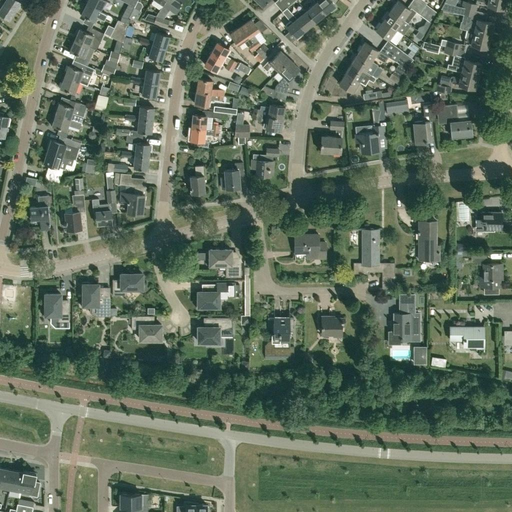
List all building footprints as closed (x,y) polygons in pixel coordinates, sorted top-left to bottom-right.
[(0,0),(0,1),(15,11),(15,10),(17,10),(20,6),(19,4),(20,2),(16,0),(0,0)] [(100,11),(105,0),(87,0),(86,3),(100,11)] [(283,11),(294,1),(293,0),(286,0),(279,7),(283,11)] [(335,5),(331,0),(314,0),(316,2),(325,13),(330,9),(331,11),(336,7),(335,5)] [(404,19),(408,22),(416,12),(398,0),(397,0),(391,9),(404,19)] [(476,10),(477,4),(463,0),(461,6),(476,10)] [(504,8),(505,0),(475,0),(475,2),(480,3),(504,8)] [(9,20),(15,11),(0,1),(0,6),(1,7),(0,8),(0,17),(2,19),(3,17),(9,20)] [(315,21),(325,13),(316,2),(306,10),(315,21)] [(100,11),(86,3),(83,8),(82,7),(79,13),(81,14),(80,14),(94,22),(97,16),(103,20),(106,14),(100,11)] [(433,16),(436,11),(426,4),(423,8),(433,16)] [(467,29),(490,35),(493,22),(485,20),(474,18),(476,10),(461,6),(454,5),(453,11),(460,13),(463,14),(461,22),(460,28),(467,30),(467,29)] [(306,29),(297,18),(296,18),(293,15),(287,7),(283,11),(282,11),(290,21),(285,24),(287,26),(295,37),(296,36),(297,38),(302,34),(301,33),(306,29)] [(429,21),(433,16),(423,8),(419,13),(429,21)] [(128,17),(137,19),(140,13),(133,9),(128,17)] [(306,10),(305,9),(300,13),(298,11),(293,15),(296,18),(297,18),(306,29),(315,21),(306,10)] [(397,29),(404,19),(391,9),(384,19),(397,29)] [(144,19),(148,21),(153,22),(156,15),(150,14),(147,13),(144,19)] [(169,19),(156,15),(153,22),(167,27),(169,19)] [(257,48),(261,45),(256,39),(257,38),(253,33),(259,29),(251,18),(240,25),(249,37),(257,48)] [(389,39),(397,29),(384,19),(376,29),(389,39)] [(123,42),(127,27),(129,23),(119,21),(117,20),(110,36),(115,39),(123,42)] [(257,48),(249,37),(240,25),(230,33),(238,44),(243,41),(247,46),(247,45),(251,52),(257,48)] [(88,46),(88,45),(93,34),(79,28),(74,39),(88,46)] [(487,47),(490,35),(467,29),(467,30),(465,36),(466,36),(464,42),(487,47)] [(165,47),(169,35),(156,31),(153,41),(140,37),(139,39),(165,47)] [(420,39),(424,34),(419,31),(415,35),(420,39)] [(88,66),(88,65),(83,63),(86,58),(89,59),(94,48),(88,45),(88,46),(74,39),(69,50),(75,53),(78,54),(75,60),(77,61),(88,66)] [(161,60),(165,47),(139,39),(138,42),(151,46),(148,56),(161,60)] [(446,40),(441,39),(440,44),(445,45),(465,50),(466,45),(446,40)] [(388,56),(378,50),(379,50),(365,41),(358,52),(372,60),(375,56),(384,62),(388,56)] [(222,60),(229,49),(217,42),(211,53),(222,60)] [(260,62),(264,58),(271,51),(263,43),(256,50),(258,53),(254,57),(260,62)] [(419,48),(412,43),(409,48),(415,53),(419,48)] [(465,50),(445,45),(443,52),(454,55),(463,57),(465,50)] [(279,70),(289,59),(280,50),(270,61),(269,60),(262,67),(267,71),(273,65),(279,70)] [(399,55),(410,63),(413,58),(403,51),(399,55)] [(372,74),(379,64),(372,60),(358,52),(352,62),(372,74)] [(216,71),(222,60),(211,53),(204,64),(216,71)] [(406,68),(410,63),(399,55),(395,61),(399,63),(406,68)] [(463,57),(454,55),(452,62),(451,68),(461,71),(478,75),(481,62),(464,58),(465,57),(463,57)] [(234,67),(237,62),(230,58),(227,62),(234,67)] [(141,68),(143,61),(135,59),(133,66),(141,68)] [(289,59),(279,70),(285,76),(276,85),(275,90),(269,88),(267,94),(273,96),(285,99),(288,86),(286,85),(288,80),(299,68),(289,59)] [(94,68),(88,65),(88,66),(77,61),(74,68),(68,65),(64,77),(78,82),(87,85),(89,79),(81,76),(82,71),(91,75),(94,68)] [(232,71),(234,67),(227,62),(225,67),(232,71)] [(372,75),(372,74),(352,62),(345,72),(359,81),(365,84),(369,79),(373,81),(376,77),(372,75)] [(113,75),(116,68),(104,63),(101,71),(112,76),(113,75)] [(408,69),(406,68),(399,63),(392,73),(402,79),(408,69)] [(157,83),(159,70),(146,68),(144,79),(130,77),(130,79),(157,83)] [(475,88),(478,75),(461,71),(460,78),(453,77),(453,76),(451,76),(450,77),(441,75),(439,83),(438,84),(436,84),(435,90),(451,93),(451,86),(450,86),(451,83),(452,83),(452,82),(475,88)] [(353,91),(359,81),(345,72),(339,82),(353,91)] [(399,84),(402,79),(392,73),(391,73),(388,78),(399,84)] [(74,93),(78,82),(64,77),(60,88),(74,93)] [(223,95),(224,89),(219,89),(219,88),(211,87),(212,80),(198,78),(196,91),(223,95)] [(155,96),(157,83),(130,79),(130,82),(141,83),(139,93),(142,94),(155,96)] [(237,91),(240,84),(239,84),(229,81),(227,87),(237,91)] [(248,96),(250,89),(241,86),(239,92),(248,96)] [(223,100),(223,95),(196,91),(194,103),(208,105),(209,98),(217,100),(217,99),(223,100)] [(377,97),(376,91),(363,93),(364,99),(377,97)] [(124,97),(119,97),(119,103),(123,104),(135,105),(136,98),(124,97)] [(55,114),(81,122),(83,117),(79,116),(79,114),(72,112),(74,107),(80,109),(82,103),(68,98),(66,104),(59,102),(58,103),(57,103),(55,109),(56,110),(55,114)] [(397,99),(398,111),(409,110),(407,98),(397,99)] [(283,118),(285,106),(270,103),(269,107),(261,105),(260,109),(254,107),(253,113),(283,118)] [(417,142),(431,141),(429,120),(435,119),(434,104),(423,105),(425,120),(415,121),(417,142)] [(152,119),(153,107),(140,105),(139,116),(139,118),(152,119)] [(456,120),(456,115),(455,105),(437,107),(439,123),(450,122),(452,136),(472,133),(470,119),(456,120)] [(0,125),(6,126),(6,125),(8,125),(10,118),(8,117),(8,116),(2,115),(2,112),(0,111),(0,125)] [(280,130),(283,118),(253,113),(252,117),(258,118),(258,120),(266,122),(265,127),(280,130)] [(79,128),(81,122),(55,114),(54,118),(52,117),(50,125),(52,125),(51,126),(66,130),(68,125),(79,128)] [(205,128),(207,116),(193,114),(192,126),(205,128)] [(150,132),(152,119),(139,118),(139,116),(132,115),(132,120),(139,121),(138,130),(138,131),(143,131),(150,132)] [(343,128),(343,121),(330,120),(329,128),(336,128),(335,136),(321,135),(320,151),(340,152),(341,136),(341,128),(343,128)] [(245,136),(249,136),(249,123),(235,123),(234,136),(238,136),(245,136)] [(362,151),(379,149),(377,136),(384,135),(383,124),(372,126),(373,132),(356,134),(357,140),(361,141),(362,151)] [(219,129),(211,128),(205,128),(192,126),(190,139),(194,140),(194,145),(208,147),(208,141),(204,140),(205,134),(218,136),(219,129)] [(49,147),(47,151),(68,157),(71,158),(76,159),(80,148),(81,143),(81,142),(66,137),(59,135),(57,141),(51,139),(50,139),(47,146),(49,147)] [(134,143),(133,150),(136,150),(135,152),(135,154),(148,156),(149,150),(151,151),(152,145),(150,144),(150,143),(137,142),(136,143),(134,143)] [(278,155),(279,149),(266,148),(266,154),(267,154),(266,161),(251,159),(250,167),(256,168),(256,174),(270,175),(270,170),(272,171),(273,161),(272,161),(273,155),(278,155)] [(68,157),(47,151),(44,162),(50,164),(47,171),(61,176),(63,169),(64,169),(66,163),(68,157)] [(128,151),(128,156),(135,157),(134,167),(147,169),(148,156),(135,154),(135,152),(128,151)] [(243,162),(234,162),(235,169),(224,169),(225,176),(221,176),(222,188),(226,188),(240,187),(239,175),(244,175),(243,162)] [(93,172),(95,164),(87,163),(85,171),(93,172)] [(127,172),(127,164),(114,163),(113,171),(127,172)] [(204,175),(203,165),(195,165),(195,176),(190,176),(191,193),(205,192),(204,175)] [(120,173),(115,172),(114,183),(119,183),(119,184),(129,185),(129,184),(135,185),(134,193),(121,191),(120,199),(127,200),(126,201),(129,201),(128,212),(142,213),(144,194),(143,194),(144,179),(130,177),(131,173),(120,172),(120,173)] [(113,189),(112,176),(107,177),(108,190),(106,190),(107,202),(116,201),(115,189),(113,189)] [(83,189),(82,177),(74,178),(76,189),(74,190),(74,195),(72,195),(73,203),(71,203),(72,212),(64,212),(65,221),(63,221),(64,223),(66,223),(66,229),(81,228),(79,212),(85,211),(83,193),(84,193),(83,189)] [(50,228),(48,206),(50,206),(49,194),(37,195),(38,206),(29,207),(30,218),(39,217),(40,229),(50,228)] [(99,204),(98,198),(91,198),(93,211),(96,211),(97,224),(112,222),(111,209),(110,209),(109,203),(99,204)] [(494,211),(482,212),(482,219),(477,219),(477,229),(501,229),(501,213),(501,211),(494,211)] [(438,260),(438,245),(435,245),(435,220),(418,220),(418,260),(438,260)] [(378,264),(378,228),(361,229),(362,265),(353,265),(353,273),(368,273),(368,272),(381,272),(381,288),(394,288),(394,264),(378,264)] [(325,258),(325,243),(317,243),(317,235),(293,235),(293,252),(306,252),(306,258),(325,258)] [(240,277),(240,262),(239,257),(230,257),(230,249),(209,249),(209,258),(207,258),(208,266),(218,266),(218,264),(225,264),(225,277),(240,277)] [(487,258),(486,250),(471,250),(471,258),(487,258)] [(484,286),(485,286),(485,292),(498,292),(498,285),(500,285),(500,273),(502,273),(502,263),(483,263),(484,276),(478,276),(479,286),(484,286)] [(142,282),(142,273),(121,273),(121,279),(112,279),(112,295),(125,295),(125,289),(133,289),(133,290),(143,290),(143,282),(142,282)] [(89,284),(89,282),(81,282),(81,292),(83,292),(83,296),(81,296),(81,307),(89,307),(89,305),(97,305),(97,312),(101,312),(101,316),(110,316),(110,314),(110,308),(110,296),(101,296),(99,295),(98,295),(98,283),(89,284)] [(196,308),(206,308),(206,306),(219,306),(219,298),(221,296),(233,296),(233,284),(209,284),(209,290),(208,291),(197,291),(197,300),(196,300),(196,308)] [(69,321),(69,302),(62,302),(60,300),(60,293),(45,293),(45,306),(43,306),(43,316),(51,316),(51,315),(57,315),(57,321),(69,321)] [(392,332),(389,332),(389,342),(399,343),(399,339),(411,339),(411,332),(416,332),(416,321),(413,321),(413,294),(400,294),(400,313),(394,313),(394,329),(392,329),(392,332)] [(162,341),(162,333),(160,333),(160,324),(150,324),(149,322),(149,315),(131,315),(131,329),(137,329),(139,331),(139,339),(151,339),(151,341),(162,341)] [(344,326),(344,318),(329,318),(329,316),(322,315),(321,334),(341,334),(341,326),(344,326)] [(231,326),(231,317),(206,317),(206,325),(204,326),(197,326),(197,342),(210,342),(210,343),(220,343),(220,335),(219,335),(219,329),(221,329),(231,326)] [(289,346),(289,318),(273,318),(273,342),(268,342),(265,346),(265,359),(293,359),(293,346),(289,346)] [(484,350),(484,326),(450,326),(450,339),(463,339),(463,346),(477,346),(477,350),(484,350)] [(241,359),(240,367),(248,368),(249,360),(241,359)] [(13,470),(2,468),(0,479),(0,488),(9,490),(13,470)] [(20,490),(24,470),(23,470),(23,472),(13,470),(9,490),(10,488),(20,490)] [(24,470),(20,490),(31,492),(33,481),(34,482),(36,473),(24,470)] [(120,493),(120,506),(134,506),(134,511),(147,511),(148,505),(144,505),(144,493),(120,493)] [(208,511),(208,506),(206,506),(206,504),(198,504),(198,502),(184,500),(183,511),(208,511)] [(17,503),(15,511),(31,511),(33,507),(17,503)]
